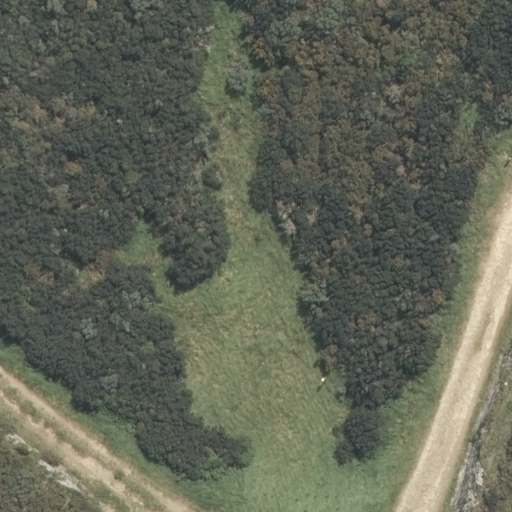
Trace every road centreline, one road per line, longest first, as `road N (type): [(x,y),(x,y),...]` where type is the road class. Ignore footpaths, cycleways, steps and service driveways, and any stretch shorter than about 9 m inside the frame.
road 1 (track): [(511,279),(425,511)]
road 2 (track): [(0,398),(134,511)]
